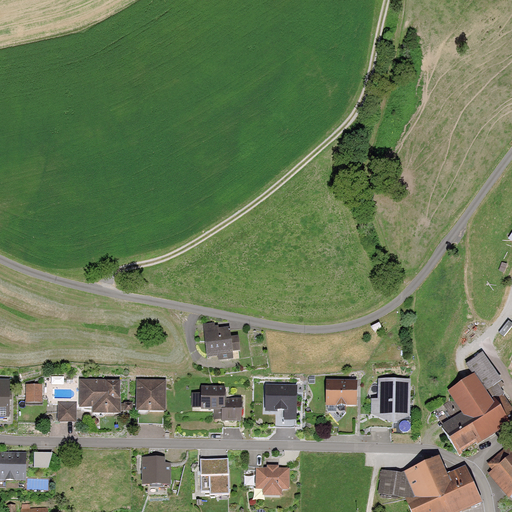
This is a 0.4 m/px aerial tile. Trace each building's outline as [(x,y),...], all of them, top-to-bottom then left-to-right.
[(233,352),(240,351),(239,336),(231,337),(231,330),(229,330),(227,327),(219,328),(219,325),(216,326),(215,323),(204,324),(207,357),(219,356),(219,360),(234,359),(233,352)] [(507,324),(502,332),(507,335),(511,327),(507,324)] [(475,373),(486,390),(501,381),(502,380),(484,353),(466,364),(473,375),(475,373)] [(475,373),(473,375),(448,391),(453,399),(434,411),(443,425),(440,427),(460,456),(463,454),(462,452),(477,442),(478,444),(511,423),(507,417),(495,398),(493,400),(486,390),(475,373)] [(10,379),(0,379),(0,417),(10,417),(10,396),(10,379)] [(107,380),(81,379),(80,407),(92,407),(92,413),(121,414),(121,380),(107,380)] [(410,416),(409,379),(379,379),(379,399),(372,399),(372,413),(394,424),(410,416)] [(151,380),(137,380),(137,411),(166,411),(166,381),(151,380)] [(357,380),(327,380),(327,405),(357,406),(357,399),(357,380)] [(486,390),(493,400),(495,398),(503,393),(504,392),(501,388),(505,386),(501,381),(486,390)] [(25,385),(26,403),(44,402),(43,384),(25,385)] [(297,419),(297,385),(266,385),(266,412),(278,412),(278,409),(284,409),(284,419),(297,419)] [(201,408),(201,410),(214,410),(214,419),(222,419),(222,421),(243,421),(243,398),(226,398),(226,386),(201,386),(201,393),(193,393),(193,408),(201,408)] [(495,398),(507,417),(511,413),(511,406),(503,393),(495,398)] [(76,404),(58,404),(58,422),(76,422),(76,404)] [(511,443),(488,465),(493,470),(489,474),(509,496),(511,494),(511,443)] [(0,451),(0,480),(27,481),(27,466),(27,452),(0,451)] [(36,456),(35,473),(52,474),(53,457),(36,456)] [(411,511),(461,511),(483,502),(465,465),(447,473),(440,456),(405,471),(415,496),(410,498),(406,500),(411,511)] [(166,458),(142,458),(142,473),(142,485),(171,485),(172,463),(166,463),(166,458)] [(229,459),(201,460),(202,492),(210,492),(211,495),(230,494),(229,468),(229,459)] [(268,468),(257,468),(257,489),(265,489),(264,496),(281,496),(282,490),(289,490),(290,468),(279,468),(279,466),(268,466),(268,468)] [(381,470),(378,494),(410,498),(415,496),(405,471),(402,473),(381,470)]
